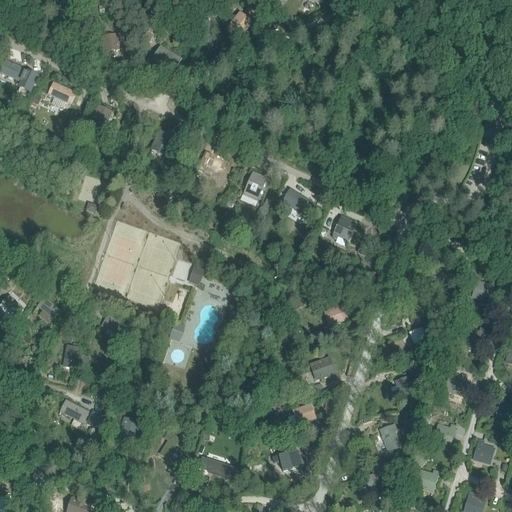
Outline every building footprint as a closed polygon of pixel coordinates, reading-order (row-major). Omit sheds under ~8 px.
[(68,13),(72,15),(76,3),(66,0),(56,0),(54,9),(59,10),(59,8),(69,11),(68,13)] [(240,13),(231,24),(235,28),(231,32),(239,39),(249,28),(253,23),(249,20),(241,14),(240,13)] [(147,32),(142,40),(148,44),(153,35),(147,32)] [(102,38),(103,43),(104,52),(119,50),(117,35),(102,38)] [(157,54),(151,62),(156,65),(173,75),(180,62),(182,60),(177,57),(169,52),(165,50),(160,47),(157,54)] [(5,61),(2,68),(5,70),(3,74),(20,82),(21,80),(24,82),(21,88),(30,92),(36,77),(27,73),(25,73),(26,71),(5,61)] [(51,96),(69,104),(74,93),(54,84),(51,91),(53,92),(51,96)] [(34,95),(31,102),(38,105),(41,97),(34,95)] [(89,126),(86,133),(92,135),(98,122),(106,126),(112,113),(103,109),(98,106),(96,111),(90,124),(89,126)] [(158,137),(152,150),(156,152),(166,156),(168,152),(174,139),(164,134),(160,132),(158,137)] [(201,165),(219,173),(224,162),(207,153),(201,165)] [(263,193),(262,192),(267,181),(253,175),(249,184),(245,192),(259,198),(261,194),(262,194),(263,193)] [(313,205),(290,191),(283,203),(306,217),(313,205)] [(261,221),(263,222),(271,210),(262,205),(256,215),(262,219),(261,221)] [(342,217),(332,238),(337,241),(338,237),(348,242),(356,224),(342,217)] [(363,245),(360,253),(366,256),(369,248),(363,245)] [(439,276),(442,284),(451,281),(445,260),(430,264),(434,277),(439,276)] [(190,283),(198,286),(204,269),(196,266),(190,283)] [(472,270),(469,278),(475,280),(478,272),(472,270)] [(473,297),(489,302),(494,284),(490,283),(489,287),(477,283),(473,297)] [(0,306),(0,310),(12,322),(23,311),(9,297),(0,306)] [(44,298),(36,307),(43,312),(40,316),(49,324),(52,321),(53,321),(61,312),(44,298)] [(298,300),(293,304),(298,310),(303,306),(298,300)] [(326,318),(330,316),(334,326),(348,321),(344,311),(340,313),(338,308),(324,313),(326,318)] [(408,316),(411,325),(422,321),(419,312),(408,316)] [(103,326),(120,336),(125,327),(108,318),(103,326)] [(170,340),(179,343),(185,326),(176,323),(170,340)] [(417,350),(418,355),(430,350),(422,330),(415,333),(416,335),(411,337),(413,341),(415,340),(419,349),(417,350)] [(479,334),(470,331),(467,330),(463,344),(470,346),(479,349),(485,331),(480,330),(479,334)] [(64,367),(74,369),(78,349),(68,347),(64,367)] [(90,359),(82,356),(79,365),(86,368),(90,359)] [(327,366),(325,361),(311,366),(313,371),(317,369),(321,379),(335,374),(331,364),(327,366)] [(452,363),(452,370),(461,371),(461,363),(452,363)] [(445,391),(462,396),(467,378),(463,376),(462,380),(456,379),(449,377),(445,391)] [(401,397),(403,401),(414,397),(407,379),(405,380),(396,383),(398,388),(400,387),(404,396),(401,397)] [(323,393),(321,384),(313,386),(314,394),(314,395),(323,393)] [(96,408),(103,411),(108,400),(102,396),(96,408)] [(496,418),(511,423),(511,422),(511,407),(504,406),(505,401),(501,400),(496,418)] [(66,408),(63,414),(83,424),(88,413),(67,402),(64,407),(66,408)] [(311,405),(292,411),(294,417),(297,426),(316,420),(311,405)] [(115,420),(123,422),(126,412),(118,409),(115,420)] [(425,412),(422,423),(429,425),(432,418),(428,417),(429,414),(425,412)] [(405,415),(404,424),(411,425),(412,415),(405,415)] [(123,427),(125,427),(121,439),(131,442),(134,433),(136,434),(139,425),(125,420),(123,427)] [(434,441),(441,443),(450,446),(456,428),(451,426),(450,430),(438,427),(434,441)] [(387,447),(389,452),(400,448),(393,427),(386,430),(386,432),(382,434),(384,438),(386,437),(389,447),(387,447)] [(166,439),(170,442),(162,454),(177,463),(182,454),(187,445),(169,434),(166,439)] [(321,447),(317,440),(309,444),(314,451),(321,447)] [(479,442),(474,459),(490,464),(493,455),(494,450),(482,447),(483,443),(479,442)] [(302,467),(299,457),(298,452),(293,453),(288,455),(279,457),(283,472),(302,467)] [(202,458),(199,467),(200,467),(209,470),(208,472),(235,481),(238,472),(237,471),(205,461),(206,459),(202,458)] [(183,461),(177,470),(185,475),(191,466),(183,461)] [(423,488),(433,491),(438,473),(434,472),(433,476),(421,472),(417,486),(423,488)] [(372,495),(374,500),(385,496),(377,475),(370,478),(371,480),(367,482),(369,486),(371,485),(374,495),(372,495)] [(470,494),(465,511),(481,511),(485,502),(473,499),(474,495),(470,494)] [(72,500),(68,511),(88,511),(90,507),(85,505),(85,503),(78,501),(78,503),(72,500)]
